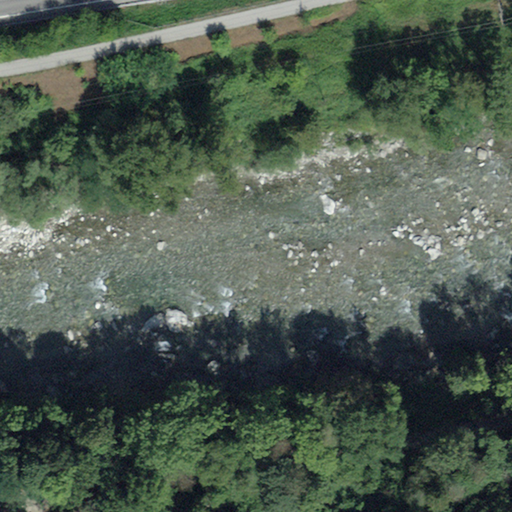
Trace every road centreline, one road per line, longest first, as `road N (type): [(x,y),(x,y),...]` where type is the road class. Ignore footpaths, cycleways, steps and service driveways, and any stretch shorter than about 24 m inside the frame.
road 1 (track): [(511,429),(0,509)]
road 2 (track): [(0,72),(332,0)]
